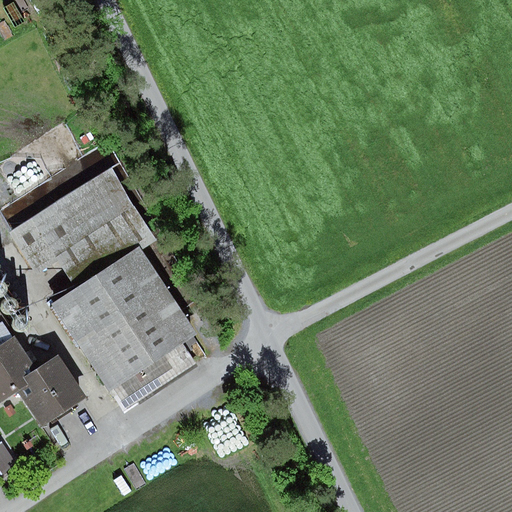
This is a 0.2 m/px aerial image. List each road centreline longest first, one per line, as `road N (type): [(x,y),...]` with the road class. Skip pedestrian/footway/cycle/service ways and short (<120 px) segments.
road 1 (track): [(511,211),(305,318),(10,511)]
road 2 (unclassified): [(107,0),(348,511)]
